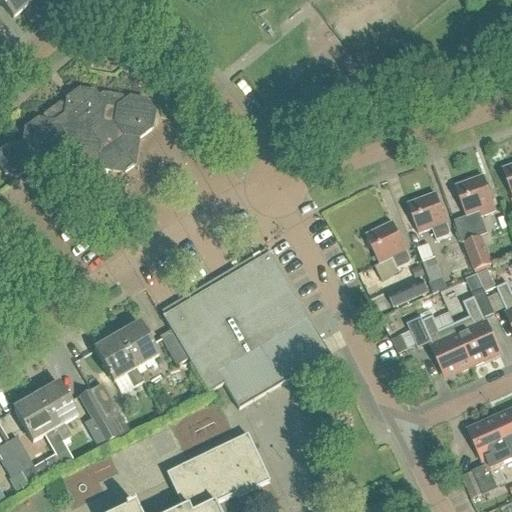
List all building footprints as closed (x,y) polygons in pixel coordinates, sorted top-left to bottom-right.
[(0,0),(0,7),(12,21),(33,3),(30,0),(0,0)] [(96,99),(94,95),(78,91),(65,101),(64,106),(59,106),(43,117),(42,122),(37,121),(24,131),(21,148),(9,147),(0,153),(0,172),(4,178),(17,180),(27,172),(29,161),(86,171),(91,167),(94,172),(96,172),(97,176),(105,177),(106,174),(124,178),(136,169),(139,142),(152,132),(155,116),(146,102),(129,99),(124,103),(122,98),(102,95),(96,99)] [(511,169),(503,173),(511,198),(511,169)] [(480,219),(496,213),(483,180),(455,191),(466,219),(479,214),(480,219)] [(450,239),(436,198),(408,208),(418,237),(432,232),(436,244),(450,239)] [(334,230),(341,250),(362,243),(355,223),(334,230)] [(412,267),(393,227),(366,240),(380,268),(392,261),(399,274),(412,267)] [(474,275),(493,268),(483,240),(464,247),(474,275)] [(340,264),(347,282),(378,271),(371,252),(340,264)] [(307,323),(266,256),(161,319),(170,333),(187,362),(207,397),(223,388),(238,412),(328,358),(307,323)] [(424,266),(432,286),(435,296),(448,291),(437,261),(424,266)] [(420,269),(412,272),(416,281),(424,278),(420,269)] [(423,285),(389,300),(394,313),(429,297),(423,285)] [(511,296),(508,287),(497,292),(498,296),(505,311),(511,326),(511,296)] [(470,322),(455,328),(473,370),(500,358),(484,323),(495,318),(494,316),(488,301),(484,293),(473,298),(475,302),(463,307),(470,322)] [(498,296),(488,301),(494,316),(505,311),(498,296)] [(433,320),(422,325),(421,323),(408,329),(410,333),(416,348),(418,353),(432,347),(447,382),(473,370),(455,328),(440,335),(433,320)] [(116,339),(135,373),(157,360),(137,326),(116,339)] [(170,333),(158,341),(175,369),(187,362),(170,333)] [(401,355),(416,348),(410,333),(393,341),(401,355)] [(143,386),(142,384),(135,373),(116,339),(93,352),(113,386),(114,385),(122,398),(143,386)] [(56,387),(34,400),(61,446),(72,441),(64,428),(76,421),(56,387)] [(102,388),(91,394),(106,424),(118,418),(102,388)] [(106,424),(91,394),(80,400),(93,424),(107,449),(116,443),(106,424)] [(73,467),(70,462),(61,446),(34,400),(12,413),(31,447),(47,438),(54,452),(50,454),(61,474),(73,467)] [(511,415),(497,422),(511,456),(511,415)] [(500,471),(511,465),(511,456),(497,422),(470,434),(486,469),(473,475),(483,500),(498,493),(497,490),(507,486),(500,471)] [(235,501),(269,485),(246,438),(165,477),(181,510),(177,511),(135,511),(132,505),(122,509),(123,511),(122,511),(214,511),(213,508),(234,498),(235,501)] [(6,448),(22,476),(33,470),(17,442),(6,448)] [(0,462),(12,483),(22,476),(6,448),(0,451),(0,462)] [(485,511),(482,503),(468,509),(469,511),(485,511)]
